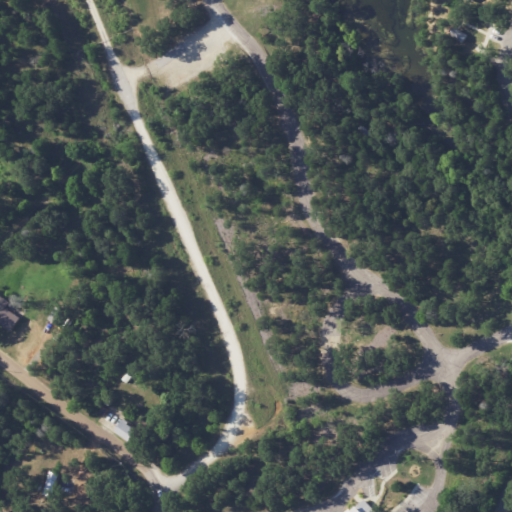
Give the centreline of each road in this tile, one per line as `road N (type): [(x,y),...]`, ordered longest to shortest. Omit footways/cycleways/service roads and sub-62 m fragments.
road 1 (tertiary): [(161,511),(178,481),(227,433),(240,367),(128,92)]
road 2 (residential): [(203,463),(511,331)]
road 3 (residential): [(0,356),(142,463),(163,506)]
